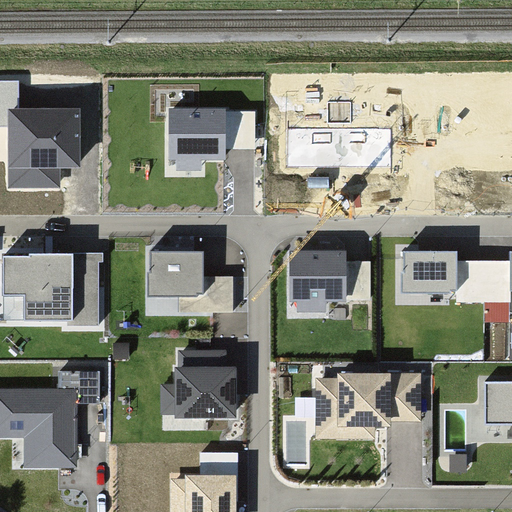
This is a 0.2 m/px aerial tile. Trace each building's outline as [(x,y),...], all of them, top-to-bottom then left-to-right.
[(79,108),(7,109),(8,188),(60,187),(59,166),(80,166),(79,108)] [(226,108),(169,108),(169,159),(176,159),(176,170),(201,170),(201,160),(226,160),(226,108)] [(203,250),(150,251),(150,294),(204,294),(203,250)] [(346,251),(290,250),(289,301),(297,301),(297,312),(325,312),(326,301),(345,301),(346,251)] [(457,251),(402,251),(402,293),(456,293),(457,251)] [(103,255),(2,255),(2,295),(24,295),(24,320),(67,320),(67,325),(98,325),(98,263),(103,263),(103,255)] [(237,367),(175,367),(175,419),(236,419),(237,367)] [(420,374),(337,373),(337,378),(316,378),(315,439),(375,439),(375,426),(390,427),(391,422),(420,422),(420,374)] [(511,382),(485,382),(486,424),(511,423),(511,382)] [(76,389),(0,389),(0,436),(23,436),(23,468),(76,468),(76,389)] [(235,511),(235,474),(185,474),(185,479),(171,479),(170,511),(235,511)]
